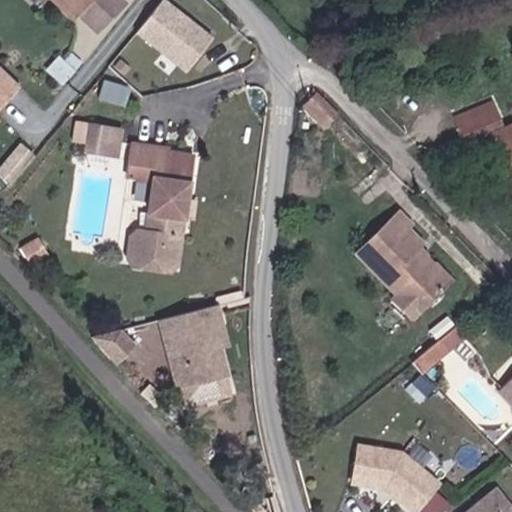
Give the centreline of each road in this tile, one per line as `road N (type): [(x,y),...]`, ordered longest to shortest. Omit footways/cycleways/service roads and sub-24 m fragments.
road 1 (unclassified): [(299,511),(271,419),(266,302),(284,50)]
road 2 (unknown): [(0,260),(236,511)]
road 3 (residential): [(284,50),(322,74),(511,266)]
